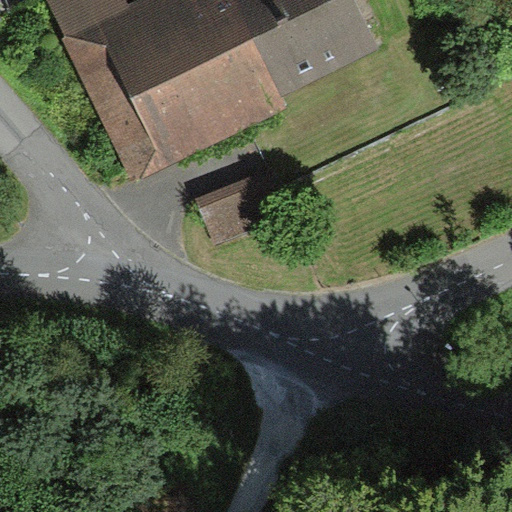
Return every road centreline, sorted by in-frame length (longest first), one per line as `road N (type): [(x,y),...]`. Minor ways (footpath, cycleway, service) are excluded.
road 1 (residential): [(0,129),(160,300)]
road 2 (residential): [(511,260),(308,350)]
road 3 (residential): [(308,350),(386,392),(511,420)]
road 4 (track): [(220,511),(308,350)]
road 5 (residential): [(160,300),(0,268)]
road 6 (residential): [(308,350),(160,300)]
